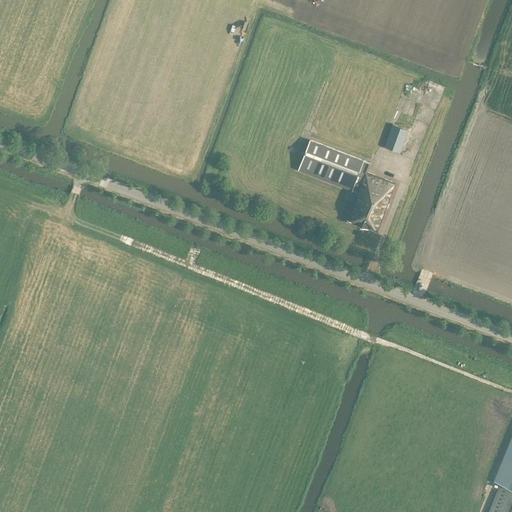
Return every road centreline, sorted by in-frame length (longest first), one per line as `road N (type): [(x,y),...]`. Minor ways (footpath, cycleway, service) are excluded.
road 1 (unclassified): [(511,337),(0,141)]
road 2 (track): [(511,392),(351,330)]
